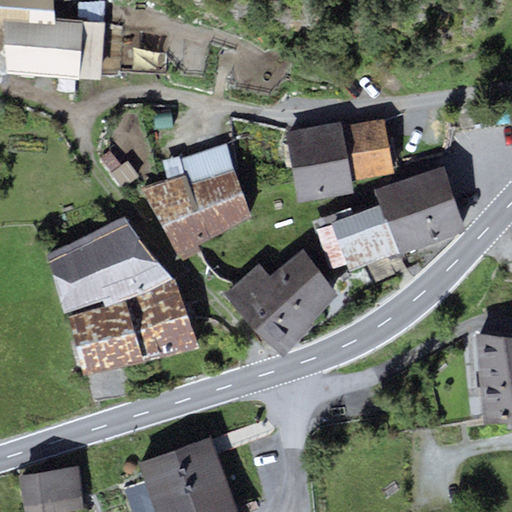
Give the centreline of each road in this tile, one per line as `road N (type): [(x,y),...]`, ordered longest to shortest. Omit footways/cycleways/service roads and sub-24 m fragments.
road 1 (primary): [(511,199),(412,298),(349,339),(0,458)]
road 2 (residential): [(85,113),(107,98),(152,95),(275,113),(335,111),(511,81)]
